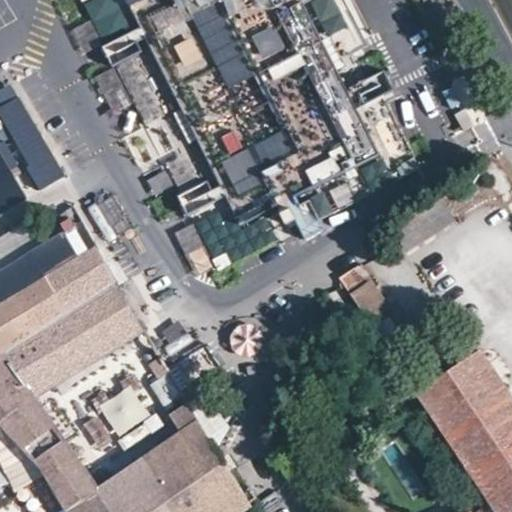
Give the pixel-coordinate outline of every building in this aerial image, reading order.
[(121,0),(84,0),(98,31),(129,17),(121,0)] [(191,126),(243,228),(274,213),(387,158),(424,142),(377,44),(355,0),(131,0),(130,1),(191,126)] [(107,45),(144,126),(176,112),(139,30),(107,45)] [(458,82),(443,90),(453,108),(468,100),(458,82)] [(20,95),(0,106),(0,213),(1,215),(66,175),(20,95)] [(460,127),(467,124),(462,114),(455,117),(460,127)] [(181,194),(192,217),(225,201),(215,179),(181,194)] [(409,213),(425,240),(456,221),(438,194),(409,213)] [(106,231),(126,217),(110,195),(90,209),(106,231)] [(425,240),(409,213),(379,231),(395,258),(425,240)] [(117,287),(100,244),(0,305),(0,354),(5,352),(117,287)] [(338,277),(341,282),(395,360),(409,351),(387,317),(393,313),(368,279),(363,282),(352,267),(338,277)] [(117,287),(5,352),(41,399),(150,335),(117,287)] [(239,357),(266,351),(259,322),(232,328),(239,357)] [(511,511),(511,395),(482,351),(418,393),(498,511),(511,511)] [(72,441),(54,416),(41,399),(5,352),(0,354),(0,426),(40,466),(46,477),(67,511),(69,511),(68,511),(114,511),(99,490),(72,441)] [(145,369),(169,404),(184,394),(160,359),(145,369)] [(198,420),(192,399),(169,414),(181,432),(198,420)] [(216,450),(198,420),(181,432),(99,490),(114,511),(176,511),(160,488),(216,450)] [(176,511),(252,511),(259,508),(216,450),(160,488),(176,511)] [(63,511),(45,480),(26,490),(38,511),(63,511)]
